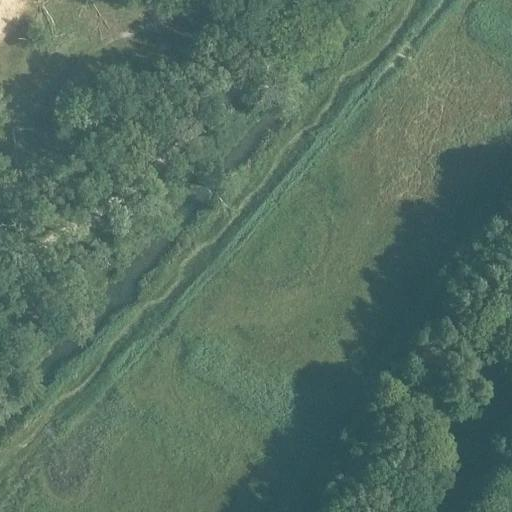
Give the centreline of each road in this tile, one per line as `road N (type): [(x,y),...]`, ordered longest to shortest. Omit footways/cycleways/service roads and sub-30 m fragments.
road 1 (track): [(0,469),(415,0)]
road 2 (track): [(0,308),(59,248),(133,194),(290,0)]
